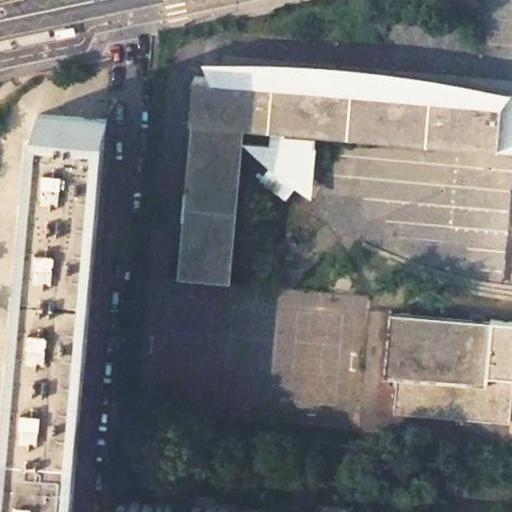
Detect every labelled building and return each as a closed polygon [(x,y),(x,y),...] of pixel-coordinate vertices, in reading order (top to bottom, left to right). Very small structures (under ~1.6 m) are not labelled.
[(415,65),(385,60),(377,59),(340,55),(317,54),(279,56),(256,59),(241,61),(212,68),(215,76),(195,74),(185,204),(195,206),(188,280),(230,284),(244,129),(272,131),(270,147),(243,144),(253,158),(259,165),(265,172),(276,181),(292,192),(305,199),(313,203),(316,162),(309,161),(309,146),(282,143),(283,132),(511,150),(511,98),(507,98),(480,86),(451,75),(415,65)] [(31,194),(100,200),(107,119),(38,113),(31,194)] [(24,275),(93,281),(100,200),(31,194),(24,275)] [(17,356),(85,362),(93,281),(24,275),(17,356)] [(511,325),(390,314),(384,374),(398,375),(394,413),(510,423),(511,396),(511,325)] [(9,437),(78,443),(85,362),(17,356),(9,437)] [(9,437),(2,511),(72,511),(78,443),(9,437)] [(457,490),(459,475),(448,474),(447,489),(457,490)] [(195,507),(119,500),(117,511),(397,511),(398,499),(197,482),(195,507)]
